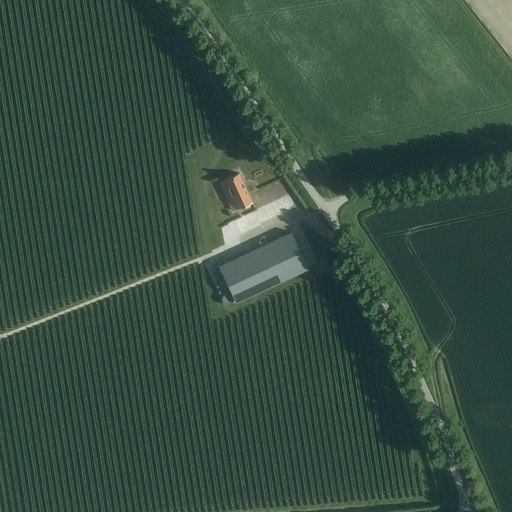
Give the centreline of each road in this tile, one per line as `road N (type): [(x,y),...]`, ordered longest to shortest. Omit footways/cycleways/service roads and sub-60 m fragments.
road 1 (unclassified): [(469,511),(374,281),(323,208)]
road 2 (unclassified): [(323,208),(181,0)]
road 3 (unclassified): [(511,160),(348,195),(323,208)]
